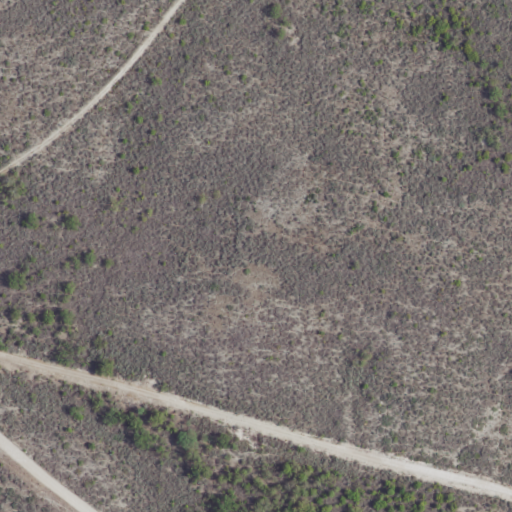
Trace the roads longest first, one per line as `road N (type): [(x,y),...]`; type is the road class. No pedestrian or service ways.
road 1 (residential): [(0,351),(511,495)]
road 2 (residential): [(0,174),(88,114),(189,0)]
